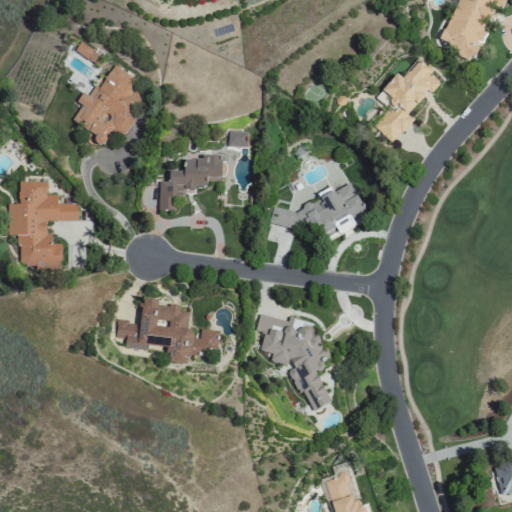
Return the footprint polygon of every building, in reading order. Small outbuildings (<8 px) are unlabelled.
[(454,0),(440,40),(449,43),(446,51),(470,61),(478,41),(481,42),(485,32),(482,31),(492,6),(499,9),(502,0),(454,0)] [(100,57),(80,41),(74,50),(93,65),(100,57)] [(389,143),(413,119),(407,113),(438,82),(429,73),(432,70),(419,57),(399,76),(396,73),(374,95),(389,109),(372,126),(389,143)] [(116,138),(142,98),(128,89),(134,78),(112,64),(97,89),(93,87),(87,96),(81,92),(75,102),(80,105),(71,121),(89,133),(85,139),(98,147),(108,132),(116,138)] [(246,131),(227,131),(226,146),(246,147),(246,131)] [(157,211),(173,211),(173,198),(182,198),(182,191),(194,191),(194,187),(205,187),(205,181),(222,181),(222,156),(201,156),(201,159),(182,159),(182,171),(167,171),(167,178),(157,178),(157,211)] [(59,267),(58,244),(50,244),(49,233),(44,233),(44,220),(76,220),(76,203),(56,203),(56,194),(46,194),(45,181),(17,182),(17,204),(6,204),(6,236),(17,236),(18,268),(59,267)] [(368,220),(356,196),(357,187),(346,185),(331,192),(329,187),(318,193),(317,200),(310,203),(294,211),(271,206),(264,238),(288,243),(291,229),(295,230),(305,225),(308,231),(319,233),(323,242),(368,220)] [(187,312),(178,312),(178,306),(156,306),(156,301),(138,301),(138,323),(133,323),(115,317),(114,337),(124,337),(123,347),(140,347),(146,349),(148,344),(167,349),(166,363),(185,363),(186,355),(205,356),(208,346),(217,349),(217,330),(198,330),(197,334),(186,331),(187,312)] [(290,362),(297,378),(297,379),(311,411),(329,403),(315,373),(323,369),(320,362),(328,358),(316,333),(309,337),(301,319),(287,317),(287,320),(257,315),(254,331),(260,343),(258,351),(270,353),(269,361),(285,364),(290,362)] [(511,460),(486,469),(497,500),(511,495),(511,460)] [(362,511),(362,508),(354,505),(352,496),(356,495),(348,469),(335,473),(333,479),(323,482),(332,511),(362,511)]
